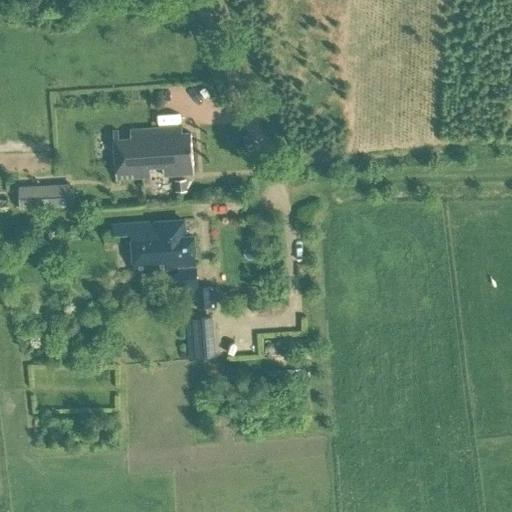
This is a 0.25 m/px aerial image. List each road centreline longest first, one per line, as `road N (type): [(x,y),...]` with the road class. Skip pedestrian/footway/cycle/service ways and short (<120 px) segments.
road 1 (track): [(511,180),(278,188)]
road 2 (unclassified): [(202,0),(278,188)]
